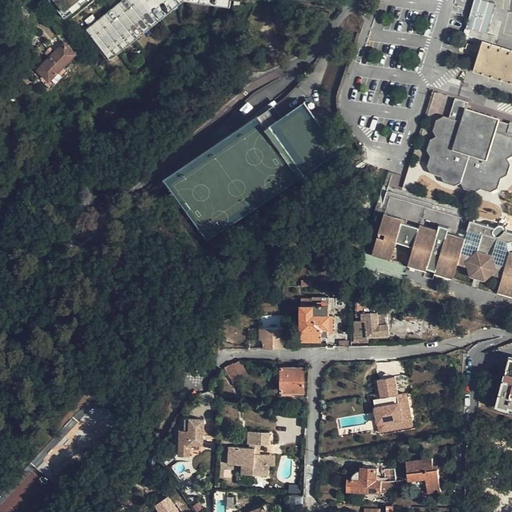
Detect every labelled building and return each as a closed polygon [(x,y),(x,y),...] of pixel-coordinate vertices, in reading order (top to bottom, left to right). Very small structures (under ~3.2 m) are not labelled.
[(48,0),(63,19),(86,0),(48,0)] [(247,0),(122,0),(85,30),(109,60),(182,2),(229,10),(230,3),(246,6),(247,0)] [(488,33),(493,2),(480,0),(471,0),(467,30),(488,33)] [(72,49),(68,45),(64,42),(55,52),(52,54),(50,57),(38,69),(49,79),(75,52),(72,49)] [(511,53),(482,44),(480,50),(477,58),(476,62),(473,70),(511,82),(511,53)] [(2,64),(0,65),(0,74),(5,85),(10,82),(2,64)] [(301,94),(287,102),(304,108),(313,112),(301,94)] [(511,154),(511,153),(511,139),(494,133),(495,128),(511,133),(511,122),(510,121),(509,125),(498,120),(465,109),(468,102),(455,99),(449,118),(443,117),(437,120),(434,130),(437,137),(431,140),(428,150),(431,156),(428,166),(431,172),(441,175),(444,182),(455,185),(461,182),(464,187),(474,191),(481,188),(490,191),(496,188),(499,178),(506,174),(509,163),(506,157),(511,154)] [(274,111),(269,102),(172,165),(213,231),(338,152),(313,112),(304,108),(287,102),(274,111)] [(511,139),(511,133),(495,128),(494,133),(511,139)] [(511,252),(509,243),(511,242),(511,235),(505,233),(505,231),(504,228),(503,227),(501,226),(499,227),(495,230),(471,223),(466,238),(448,233),(449,227),(442,225),(440,230),(421,224),(421,226),(402,221),(403,218),(384,212),(371,254),(390,260),(396,243),(413,249),(408,266),(453,280),(458,265),(468,267),(468,278),(485,283),(491,275),(502,279),(498,293),(511,298),(511,252)] [(244,258),(244,269),(254,268),(254,257),(244,258)] [(279,281),(278,273),(271,274),(271,281),(279,281)] [(321,331),(321,337),(328,337),(328,334),(329,317),(329,304),(326,304),(327,297),(313,297),(313,298),(301,298),(301,330),(321,331)] [(358,337),(388,335),(387,314),(378,314),(377,299),(354,300),(356,317),(365,317),(365,320),(362,320),(362,322),(361,323),(361,327),(357,327),(358,337)] [(277,348),(283,348),(283,337),(288,338),(288,324),(283,324),(283,328),(259,328),(259,339),(263,340),(262,349),(277,348)] [(321,341),(321,337),(321,331),(301,330),(301,340),(321,341)] [(511,356),(511,357),(500,397),(490,395),(488,401),(511,408),(511,356)] [(233,363),(224,367),(233,385),(240,382),(240,374),(233,363)] [(304,392),(304,367),(281,367),(281,392),(304,392)] [(379,391),(385,429),(410,425),(404,392),(396,394),(393,375),(377,378),(379,391)] [(385,429),(379,391),(371,392),(378,430),(385,429)] [(186,409),(185,430),(189,430),(190,418),(201,419),(202,409),(186,409)] [(50,481),(101,429),(97,425),(100,422),(92,414),(89,418),(81,410),(30,461),(50,481)] [(202,445),(203,443),(203,429),(204,419),(201,419),(190,418),(189,430),(185,430),(179,430),(178,454),(188,456),(188,454),(189,444),(202,445)] [(215,430),(203,429),(203,443),(214,443),(215,430)] [(261,475),(262,454),(259,454),(260,444),(263,444),(264,432),(249,431),(248,447),(229,445),(228,452),(236,453),(235,465),(242,465),(242,474),(261,475)] [(202,455),(202,445),(189,444),(188,454),(202,455)] [(228,464),(235,465),(236,453),(228,452),(228,464)] [(434,470),(434,465),(433,458),(407,461),(409,481),(427,479),(428,493),(441,491),(438,469),(434,470)] [(384,493),(385,481),(377,481),(377,468),(362,467),(362,470),(359,470),(356,471),(353,474),(353,475),(352,479),(349,479),(349,480),(348,481),(347,487),(349,487),(348,490),(384,493)] [(397,481),(396,468),(384,469),(385,481),(395,481),(397,481)] [(0,511),(24,511),(46,484),(27,469),(0,504),(0,511)] [(395,493),(395,481),(385,481),(384,493),(395,493)] [(393,506),(398,498),(395,495),(387,505),(393,506)] [(398,496),(398,498),(393,506),(394,506),(411,506),(412,497),(405,496),(398,496)]
